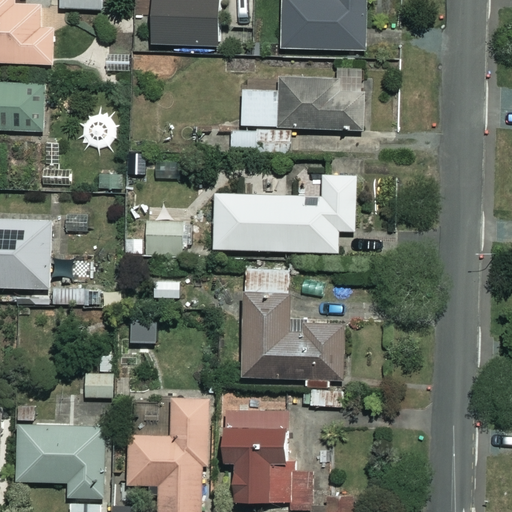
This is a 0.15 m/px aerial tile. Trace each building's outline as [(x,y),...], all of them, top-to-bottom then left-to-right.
[(0,0),(0,66),(55,68),(56,30),(43,30),(43,9),(17,8),(16,0),(0,0)] [(103,0),(62,0),(62,10),(103,11),(103,0)] [(220,0),(156,0),(156,50),(219,50),(220,0)] [(367,52),(367,0),(285,0),(284,51),(367,52)] [(351,78),(281,73),(280,96),(244,93),(239,150),(296,155),(298,131),(366,136),(369,103),(349,101),(351,78)] [(47,89),(0,87),(0,133),(45,135),(47,89)] [(124,191),(125,143),(103,143),(102,191),(124,191)] [(360,180),(327,179),(326,202),(218,199),(216,253),(341,256),(341,234),(358,234),(360,180)] [(185,218),(149,219),(150,254),(186,254),(185,218)] [(54,225),(0,223),(0,290),(52,292),(54,225)] [(94,258),(68,257),(67,285),(93,287),(94,258)] [(293,270),(248,269),(245,380),(346,383),(347,327),(291,325),(293,270)] [(183,282),(156,283),(157,300),(183,299),(183,282)] [(89,306),(89,290),(57,291),(57,307),(89,306)] [(158,328),(134,328),(134,347),(158,347),(158,328)] [(114,399),(114,377),(88,377),(88,399),(114,399)] [(207,511),(210,403),(175,402),(174,440),(132,439),(131,489),(162,489),(161,511),(207,511)] [(235,511),(320,509),(319,468),(289,468),(288,418),(222,420),(223,466),(234,466),(235,511)] [(105,511),(106,431),(22,430),(21,485),(73,486),(73,511),(105,511)] [(357,511),(357,499),(330,499),(330,511),(357,511)]
